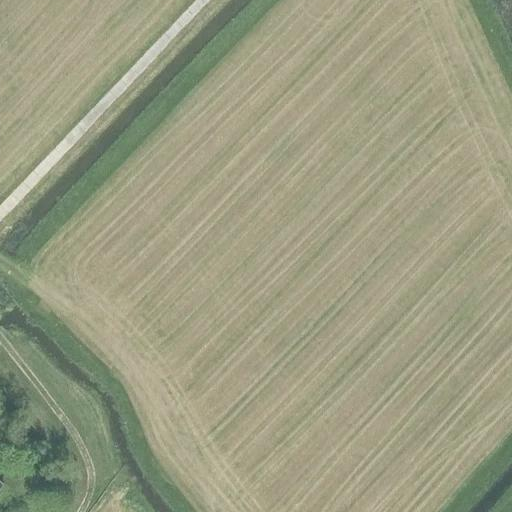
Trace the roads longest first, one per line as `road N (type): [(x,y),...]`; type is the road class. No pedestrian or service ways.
road 1 (track): [(0,214),(201,0)]
road 2 (track): [(0,337),(84,453),(91,482),(82,511)]
